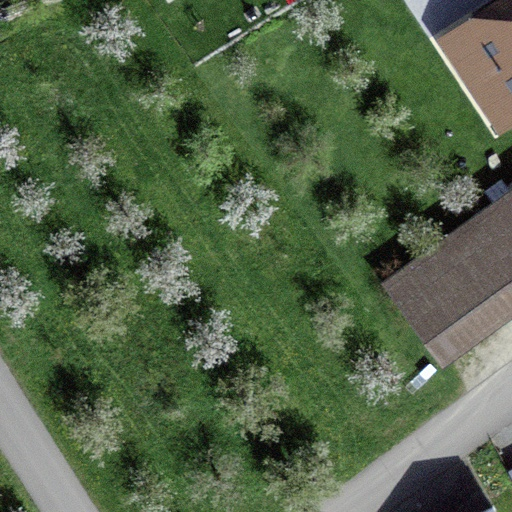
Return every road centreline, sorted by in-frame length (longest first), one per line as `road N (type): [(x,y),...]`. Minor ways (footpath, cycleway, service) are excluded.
road 1 (residential): [(343,511),(511,393)]
road 2 (residential): [(0,397),(73,511)]
